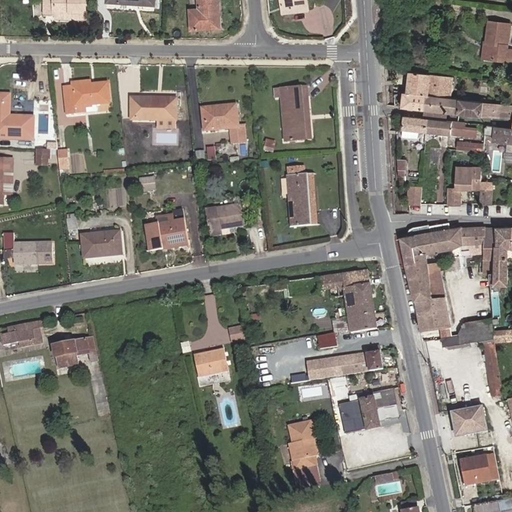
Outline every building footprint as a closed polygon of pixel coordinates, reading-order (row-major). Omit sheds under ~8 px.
[(41,0),(40,19),(80,21),(81,0),(41,0)] [(214,33),(214,0),(193,0),(194,8),(193,16),(187,16),(186,32),(214,33)] [(274,0),(276,15),(293,14),(292,0),(274,0)] [(292,0),(293,14),(301,13),(299,0),(292,0)] [(484,64),(500,66),(502,55),(506,31),(487,27),(483,47),(487,48),(484,64)] [(487,48),(483,47),(480,46),(476,63),(484,64),(487,48)] [(502,55),(500,66),(499,70),(508,72),(510,56),(502,55)] [(407,96),(426,99),(450,101),(452,79),(407,74),(407,96)] [(65,121),(75,120),(75,113),(105,111),(104,90),(71,92),(72,97),(63,98),(65,121)] [(303,147),(300,95),(274,96),(275,107),(281,106),(283,149),(303,147)] [(400,111),(425,114),(426,99),(407,96),(403,96),(400,111)] [(5,99),(0,98),(0,141),(29,142),(30,122),(4,121),(5,99)] [(450,101),(426,99),(425,114),(502,120),(503,111),(509,112),(510,108),(450,101)] [(170,103),(128,102),(127,122),(152,123),(169,124),(170,103)] [(200,112),(201,135),(226,134),(227,151),(242,150),(241,131),(232,131),(232,111),(200,112)] [(418,137),(427,138),(428,124),(405,120),(403,135),(418,137)] [(169,124),(152,123),(152,131),(169,132),(169,124)] [(469,128),(428,124),(427,138),(476,142),(477,133),(469,132),(469,128)] [(511,149),(511,131),(508,131),(493,130),(492,147),(511,149)] [(417,145),(418,137),(403,135),(402,143),(417,145)] [(458,149),(458,156),(483,157),(483,149),(458,149)] [(65,159),(56,159),(57,170),(66,170),(65,159)] [(407,164),(398,163),(398,173),(406,173),(407,164)] [(300,176),(299,170),(283,172),(290,229),(317,225),(311,174),(300,176)] [(481,172),(455,172),(455,194),(460,194),(480,194),(481,172)] [(157,176),(141,176),(141,190),(156,190),(157,176)] [(403,208),(418,210),(420,192),(405,191),(403,208)] [(455,194),(448,194),(448,210),(460,210),(460,194),(455,194)] [(480,194),(479,208),(493,209),(493,195),(480,194)] [(250,218),(248,204),(205,210),(209,237),(219,236),(218,231),(243,227),(242,219),(250,218)] [(167,212),(168,222),(178,220),(177,211),(167,212)] [(168,222),(141,225),(145,250),(183,246),(179,220),(178,220),(168,222)] [(485,248),(484,234),(449,233),(449,227),(413,232),(410,238),(409,241),(401,242),(415,305),(416,304),(433,302),(424,255),(459,247),(485,248)] [(116,230),(79,234),(82,257),(119,252),(116,230)] [(0,250),(10,249),(12,263),(51,258),(48,237),(9,241),(8,232),(0,232),(0,250)] [(497,250),(498,264),(506,265),(507,251),(511,250),(511,232),(497,233),(497,250)] [(486,250),(497,250),(497,233),(484,234),(485,248),(486,250)] [(497,250),(486,250),(486,264),(493,264),(498,264),(497,250)] [(490,270),(489,276),(497,276),(498,264),(493,264),(493,269),(490,270)] [(506,288),(506,265),(498,264),(497,276),(489,276),(490,284),(490,289),(506,288)] [(356,318),(375,315),(369,271),(360,273),(272,285),(273,292),(286,291),(286,299),(331,293),(332,300),(352,297),(356,318)] [(433,302),(416,304),(421,333),(423,343),(431,342),(430,332),(440,330),(444,355),(483,349),(491,396),(500,394),(491,348),(494,347),(493,344),(493,335),(488,335),(486,331),(458,336),(456,325),(451,326),(446,300),(433,302)] [(375,315),(356,318),(350,319),(352,334),(377,330),(375,315)] [(350,319),(335,321),(336,334),(337,336),(352,334),(350,319)] [(37,324),(14,328),(8,329),(6,330),(7,335),(0,336),(0,339),(1,346),(17,344),(33,341),(32,332),(38,330),(37,324)] [(242,327),(229,330),(232,343),(245,341),(242,327)] [(33,341),(17,344),(19,350),(41,346),(38,330),(32,332),(33,341)] [(509,343),(509,332),(493,333),(493,335),(493,344),(509,343)] [(338,339),(337,336),(336,334),(318,337),(320,348),(321,354),(339,350),(338,339)] [(96,358),(95,352),(92,339),(51,348),(55,364),(57,369),(83,364),(81,355),(88,354),(90,363),(97,361),(96,358)] [(310,364),(311,382),(326,380),(328,380),(339,378),(345,377),(360,375),(369,374),(373,373),(383,372),(380,354),(379,347),(367,349),(368,355),(310,364)] [(194,358),(199,380),(229,373),(224,351),(194,358)] [(383,372),(373,373),(374,382),(387,381),(386,372),(383,372)] [(345,377),(339,378),(343,399),(350,398),(345,377)] [(333,402),(343,399),(339,378),(328,380),(333,402)] [(373,398),(351,403),(358,433),(379,429),(377,423),(397,419),(391,392),(372,396),(373,398)] [(482,410),(451,415),(454,432),(464,438),(487,434),(482,410)] [(317,456),(311,421),(287,426),(290,441),(287,442),(292,469),(313,465),(311,457),(317,456)] [(355,464),(351,450),(344,451),(347,465),(355,464)] [(484,459),(460,464),(465,489),(489,484),(484,459)] [(394,482),(392,475),(381,478),(382,485),(394,482)]
